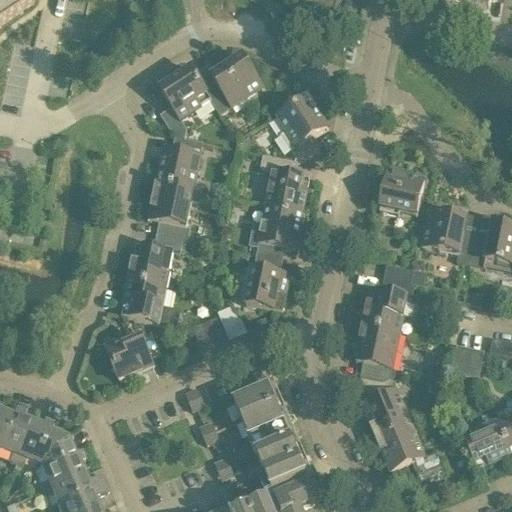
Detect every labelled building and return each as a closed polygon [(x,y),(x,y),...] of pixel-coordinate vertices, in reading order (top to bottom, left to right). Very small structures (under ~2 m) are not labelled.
[(0,0),(0,28),(33,7),(28,0),(0,0)] [(467,0),(466,7),(489,12),(490,0),(467,0)] [(214,87),(203,95),(210,105),(220,121),(262,93),(242,62),(211,82),(214,87)] [(203,95),(190,75),(160,95),(171,112),(160,120),(175,143),(175,144),(184,146),(184,145),(186,136),(180,125),(210,105),(203,95)] [(327,132),(307,101),(276,122),(286,137),(280,140),(295,164),(295,167),(298,168),(320,153),(313,142),(327,132)] [(172,156),(164,155),(156,191),(193,198),(193,197),(203,149),(184,145),(184,146),(175,144),(172,156)] [(273,177),(265,213),(302,221),(309,184),(289,181),(292,167),(262,161),(260,175),(273,177)] [(388,178),(379,218),(398,222),(399,218),(416,222),(423,185),(388,178)] [(202,199),(193,197),(193,198),(156,191),(149,226),(159,228),(156,242),(182,247),(187,248),(190,234),(186,234),(191,208),(200,209),(202,199)] [(302,221),(265,213),(262,229),(261,229),(259,229),(256,230),(253,232),(252,236),(249,252),(257,253),(255,262),(282,268),(285,254),(295,256),(302,221)] [(469,271),(475,241),(462,239),(465,224),(429,217),(422,254),(457,261),(456,269),(469,271)] [(489,244),(475,241),(469,271),(511,279),(511,233),(492,230),(489,244)] [(179,260),(182,247),(156,242),(153,255),(136,251),(129,287),(165,295),(172,259),(179,260)] [(279,280),(282,268),(255,262),(245,311),(282,319),(289,282),(279,280)] [(370,296),(363,332),(398,339),(406,304),(410,305),(412,292),(409,291),(412,277),(386,271),(380,298),(370,296)] [(161,313),(165,295),(129,287),(121,323),(175,333),(177,324),(176,321),(174,317),(171,315),(161,313)] [(218,323),(203,329),(214,353),(228,347),(218,323)] [(214,353),(203,329),(192,334),(202,358),(214,353)] [(389,384),(398,339),(363,332),(355,368),(365,370),(361,388),(364,394),(389,384)] [(105,352),(119,387),(153,373),(139,338),(105,352)] [(489,358),(511,362),(511,348),(492,344),(489,358)] [(463,380),(468,354),(456,351),(455,356),(455,357),(451,377),(463,380)] [(483,357),(468,354),(463,380),(478,383),(483,357)] [(389,385),(389,384),(364,394),(370,407),(361,411),(375,444),(409,429),(395,396),(394,397),(389,385)] [(233,407),(248,442),(284,427),(269,392),(233,407)] [(185,400),(189,409),(201,403),(198,395),(185,400)] [(205,412),(201,403),(189,409),(192,417),(205,412)] [(15,467),(32,427),(22,423),(24,418),(15,414),(12,421),(0,416),(0,453),(12,458),(9,465),(15,467)] [(511,419),(495,427),(510,461),(511,460),(511,419)] [(40,470),(66,443),(50,437),(53,430),(44,426),(42,431),(32,427),(15,467),(22,470),(24,463),(40,470)] [(291,445),(284,427),(248,442),(256,460),(291,445)] [(510,461),(495,427),(462,441),(477,475),(510,461)] [(199,433),(203,442),(216,437),(212,428),(199,433)] [(424,463),(409,429),(375,444),(390,478),(412,468),(417,481),(441,471),(436,458),(424,463)] [(219,446),(216,437),(203,442),(207,451),(210,450),(219,446)] [(67,443),(66,443),(40,470),(47,486),(40,488),(43,495),(84,478),(80,468),(84,466),(81,457),(74,460),(67,443)] [(299,463),(291,445),(256,460),(263,478),(299,463)] [(307,482),(299,463),(263,478),(272,497),(307,482)] [(214,469),(218,478),(231,472),(227,464),(218,467),(214,469)] [(234,481),(231,472),(218,478),(222,486),(234,481)] [(57,510),(106,489),(103,481),(88,488),(84,478),(43,495),(46,501),(52,498),(57,510)] [(318,484),(274,503),(296,511),(305,511),(326,503),(318,484)] [(109,497),(106,489),(57,510),(57,511),(98,511),(95,503),(109,497)] [(216,506),(216,507),(218,511),(228,511),(224,502),(216,506)] [(296,511),(274,503),(277,511),(296,511)]
